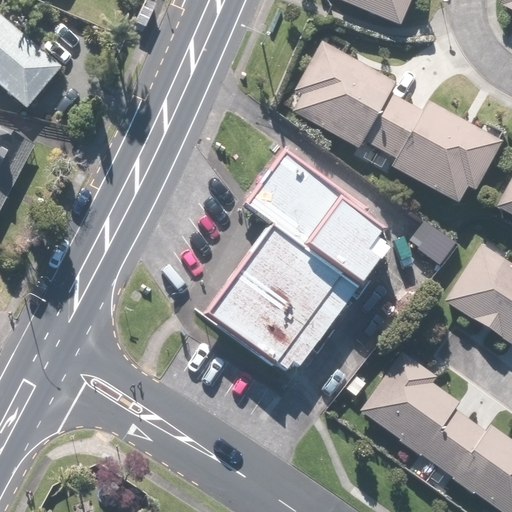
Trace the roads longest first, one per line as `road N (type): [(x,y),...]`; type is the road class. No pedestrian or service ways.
road 1 (secondary): [(48,317),(197,13)]
road 2 (residential): [(48,317),(147,390),(168,428)]
road 3 (residential): [(168,428),(123,421),(23,359)]
road 4 (residential): [(168,428),(288,511)]
